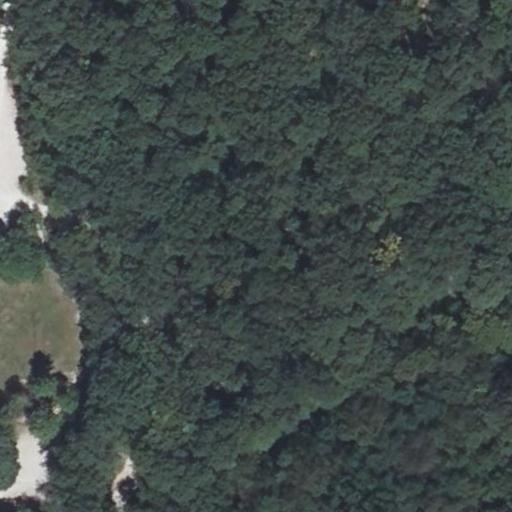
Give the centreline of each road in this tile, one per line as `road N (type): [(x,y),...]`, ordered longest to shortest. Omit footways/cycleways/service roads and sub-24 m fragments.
road 1 (track): [(20,0),(34,78),(73,202),(128,291),(139,335),(131,471)]
road 2 (track): [(511,194),(472,264),(343,392),(277,436),(131,471)]
